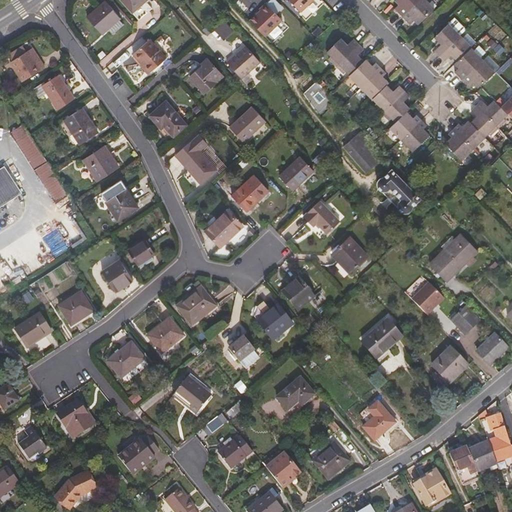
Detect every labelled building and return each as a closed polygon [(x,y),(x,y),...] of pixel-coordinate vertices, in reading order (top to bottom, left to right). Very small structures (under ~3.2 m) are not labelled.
[(123,0),(135,13),(150,0),(123,0)] [(289,0),(301,12),(313,0),(289,0)] [(419,0),(395,0),(399,4),(395,8),(403,16),(419,0)] [(435,7),(428,0),(419,0),(403,16),(411,23),(415,20),(418,24),(435,7)] [(104,35),(122,18),(108,2),(90,18),(104,35)] [(251,20),(266,35),(284,19),(267,2),(261,8),(262,9),(251,20)] [(236,23),(229,16),(220,25),(226,32),(236,23)] [(436,50),(441,55),(462,35),(467,30),(455,18),(436,37),(439,41),(437,42),(440,46),(436,50)] [(472,48),(473,46),(462,35),(441,55),(447,61),(451,57),(454,60),(456,58),(458,61),(472,48)] [(335,65),(358,43),(353,37),(347,42),(342,37),(327,51),(330,55),(328,57),(335,65)] [(150,74),(167,59),(151,41),(134,55),(150,74)] [(363,49),(358,43),(335,65),(343,74),(346,71),(349,74),(364,60),(358,54),(363,49)] [(262,61),(247,45),(229,62),(243,78),(262,61)] [(37,62),(41,59),(33,47),(29,49),(37,62)] [(483,59),(472,48),(458,61),(455,64),(458,67),(455,71),(463,79),(483,59)] [(47,67),(41,59),(37,62),(29,49),(12,61),(25,81),(47,67)] [(208,59),(202,66),(203,67),(192,78),(205,94),(224,77),(208,59)] [(368,62),(365,59),(364,60),(349,74),(348,75),(359,87),(380,67),(372,59),(368,62)] [(494,70),(483,59),(463,79),(470,87),(474,84),(478,88),(494,70)] [(387,75),(380,67),(359,87),(371,99),(387,84),(388,83),(384,78),(387,75)] [(59,110),(75,100),(60,76),(44,86),(59,110)] [(317,81),(303,94),(320,111),(333,98),(317,81)] [(370,100),(381,111),(404,90),(398,84),(392,89),(387,84),(371,99),(370,100)] [(34,88),(40,98),(46,94),(40,85),(34,88)] [(406,111),(410,108),(404,100),(409,95),(404,90),(381,111),(388,119),(391,117),(395,122),(406,111)] [(511,116),(511,97),(503,107),(511,116)] [(477,105),(498,127),(507,119),(505,116),(507,114),(493,99),(488,104),(482,99),(477,105)] [(168,101),(152,115),(163,128),(167,125),(176,136),(188,125),(168,101)] [(491,134),(498,127),(477,105),(471,110),(476,116),(470,121),(484,136),(489,132),(491,134)] [(246,141),(268,121),(255,106),(233,126),(246,141)] [(80,144),(98,133),(82,109),(65,120),(80,144)] [(409,114),(406,111),(395,122),(389,127),(401,139),(421,119),(414,111),(409,114)] [(429,127),(421,119),(401,139),(411,150),(428,133),(425,130),(429,127)] [(462,121),(454,128),(455,129),(474,150),(486,138),(484,136),(470,121),(466,125),(462,121)] [(56,200),(68,192),(53,170),(31,135),(24,124),(12,132),(56,200)] [(455,129),(454,128),(446,136),(449,140),(446,143),(463,161),(474,150),(455,129)] [(366,173),(382,157),(358,131),(342,146),(366,173)] [(98,181),(118,168),(105,147),(85,160),(98,181)] [(201,183),(216,170),(200,151),(185,164),(201,183)] [(293,191),(313,171),(301,158),(281,178),(293,191)] [(0,207),(23,192),(6,167),(0,170),(0,207)] [(393,168),(382,178),(380,179),(379,179),(378,181),(377,183),(378,186),(380,188),(382,188),(401,208),(401,209),(402,211),(405,213),(408,212),(410,210),(410,208),(421,198),(393,168)] [(248,212),(270,193),(257,177),(235,196),(248,212)] [(118,220),(138,207),(126,189),(106,202),(118,220)] [(320,201),(303,217),(312,227),(316,224),(326,235),(339,222),(320,201)] [(220,245),(243,226),(230,211),(207,229),(220,245)] [(448,280),(479,252),(463,234),(431,261),(448,280)] [(349,273),(366,257),(349,239),(332,255),(349,273)] [(138,264),(154,254),(145,241),(129,251),(138,264)] [(115,292),(132,281),(119,261),(102,273),(115,292)] [(432,281),(414,299),(430,314),(447,297),(432,281)] [(297,311),(313,298),(301,282),(292,289),(289,287),(282,292),(297,311)] [(192,326),(217,306),(202,286),(176,306),(192,326)] [(81,292),(59,307),(70,324),(83,315),(84,317),(93,311),(81,292)] [(255,321),(259,326),(272,316),(270,314),(264,307),(258,312),(255,321)] [(271,341),(292,324),(278,307),(270,314),(272,316),(259,326),(271,341)] [(466,336),(479,322),(466,308),(451,321),(466,336)] [(27,347),(51,331),(40,314),(15,329),(27,347)] [(161,353),(183,335),(170,318),(148,336),(161,353)] [(362,341),(378,358),(403,336),(389,319),(362,341)] [(496,355),(506,345),(496,335),(478,352),(491,365),(499,358),(496,355)] [(239,362),(253,351),(244,337),(229,349),(239,362)] [(134,370),(144,362),(132,346),(109,363),(120,378),(131,368),(134,370)] [(450,384),(469,365),(452,347),(433,365),(450,384)] [(196,413),(210,395),(187,378),(175,392),(192,405),(189,408),(196,413)] [(276,398),(287,411),(298,402),(301,405),(314,395),(300,379),(276,398)] [(0,403),(4,410),(17,401),(7,386),(0,390),(0,403)] [(80,402),(60,414),(74,436),(95,423),(89,413),(88,414),(80,402)] [(298,402),(287,411),(290,415),(301,405),(298,402)] [(375,440),(395,423),(381,405),(372,412),(376,417),(363,426),(375,440)] [(511,463),(511,448),(502,420),(496,422),(495,418),(490,420),(487,410),(480,416),(488,438),(499,468),(511,463)] [(221,413),(204,427),(210,435),(227,421),(221,413)] [(341,430),(335,424),(330,428),(336,435),(341,430)] [(33,427),(25,432),(28,436),(19,443),(30,459),(47,447),(33,427)] [(350,441),(341,430),(336,435),(345,446),(350,441)] [(229,468),(252,450),(240,435),(226,447),(224,446),(217,453),(229,468)] [(141,438),(129,447),(119,456),(132,473),(143,464),(155,455),(152,452),(158,447),(149,436),(143,440),(141,438)] [(467,447),(480,477),(499,470),(499,468),(488,438),(467,447)] [(483,483),(480,477),(467,447),(465,442),(447,449),(464,491),(483,483)] [(328,481),(349,462),(334,444),(312,462),(328,481)] [(266,468),(279,485),(297,471),(284,453),(277,459),(274,455),(263,464),(264,466),(266,468)] [(425,500),(447,488),(434,465),(412,477),(425,500)] [(0,497),(17,486),(7,470),(0,474),(0,497)] [(87,471),(71,478),(57,495),(71,506),(81,493),(94,487),(87,471)] [(186,500),(188,498),(179,487),(177,489),(186,500)] [(195,507),(188,498),(186,500),(177,489),(168,495),(164,499),(174,511),(195,511),(193,509),(195,507)] [(269,493),(256,503),(246,511),(245,511),(276,511),(282,508),(269,493)] [(246,511),(256,503),(253,499),(252,500),(242,508),(246,511)]
